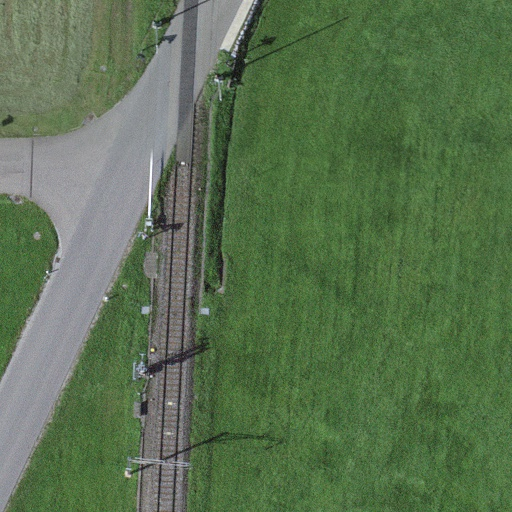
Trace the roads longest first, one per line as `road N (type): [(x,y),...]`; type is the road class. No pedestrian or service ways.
road 1 (tertiary): [(116,192),(0,437)]
road 2 (tertiary): [(210,0),(116,192)]
